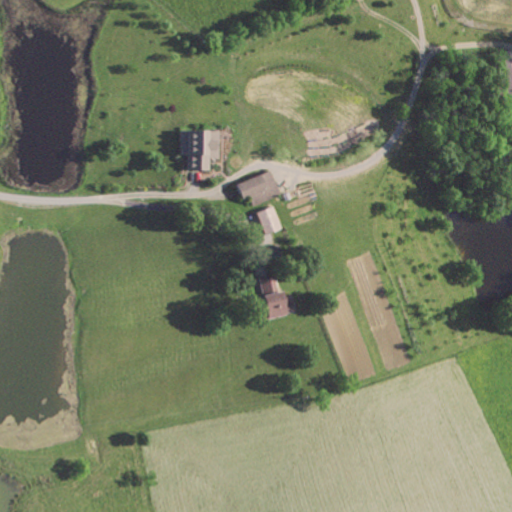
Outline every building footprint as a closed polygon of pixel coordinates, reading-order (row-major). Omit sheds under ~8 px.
[(496,112),(509,112),(509,52),(496,52),(496,112)] [(218,132),(178,131),(177,156),(185,157),(185,171),(206,171),(206,162),(218,162),(218,132)] [(234,185),(240,202),(247,199),(251,207),(278,196),(269,172),(234,185)] [(263,236),(279,230),(271,207),(255,214),(263,236)] [(258,251),(275,246),(271,233),(261,236),(256,219),(250,221),(258,251)] [(257,281),(264,320),(294,314),(291,298),(278,300),(275,278),(257,281)]
